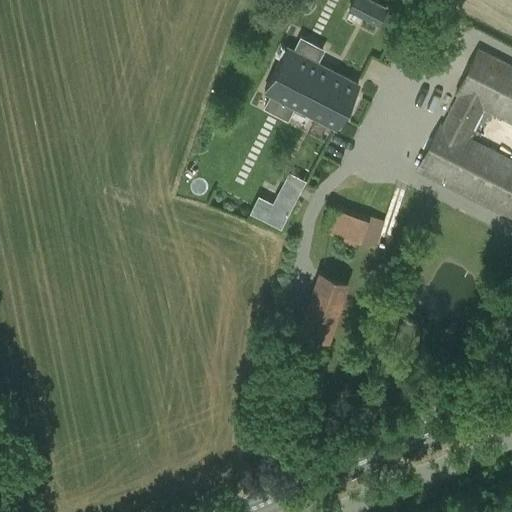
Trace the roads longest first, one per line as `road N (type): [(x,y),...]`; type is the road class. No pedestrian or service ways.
road 1 (secondary): [(249,511),(511,400)]
road 2 (unclassified): [(339,511),(511,437)]
